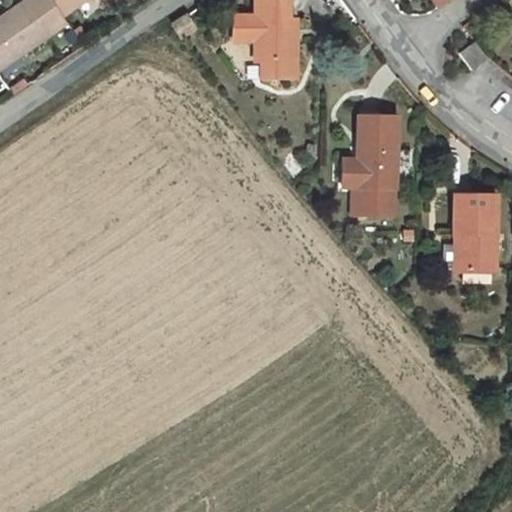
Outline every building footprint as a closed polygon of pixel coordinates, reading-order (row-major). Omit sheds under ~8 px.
[(61,15),(50,0),(28,0),(7,15),(0,19),(0,68),(66,22),(61,15)] [(82,0),(95,0),(96,1),(97,0),(50,0),(61,15),(82,0)] [(286,21),(286,0),(253,0),(254,16),(232,17),(232,40),(254,40),(254,61),(260,61),(269,61),(269,77),(294,77),(293,37),(286,37),(286,21)] [(172,26),(179,37),(194,27),(187,15),(172,26)] [(473,42),(458,53),(470,70),(485,59),(473,42)] [(269,61),(260,61),(260,77),(269,77),(269,61)] [(23,81),(9,90),(13,95),(27,86),(23,81)] [(394,189),(396,117),(356,116),(356,153),(360,153),(360,161),(360,188),(351,188),(351,215),(392,216),(393,189),(394,189)] [(360,161),(341,160),(341,188),(351,188),(360,188),(360,161)] [(457,271),(494,272),(495,196),(453,196),(452,235),(458,235),(457,271)]
